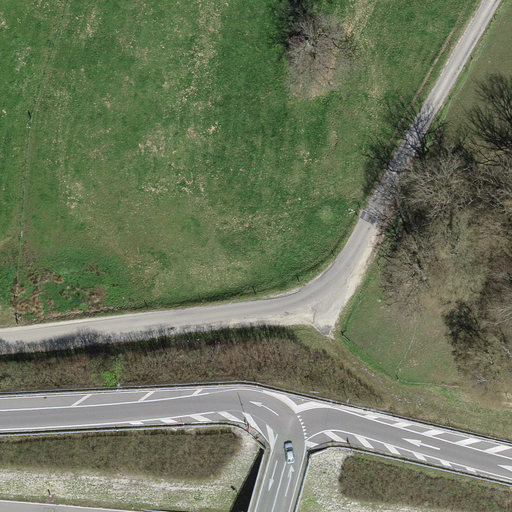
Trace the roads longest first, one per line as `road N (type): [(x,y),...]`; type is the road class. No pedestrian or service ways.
road 1 (tertiary): [(492,0),(348,256),(318,290),(261,307),(0,341)]
road 2 (motorway): [(294,429),(262,405),(232,400),(0,418)]
road 3 (motorway): [(511,468),(334,419),(294,429)]
